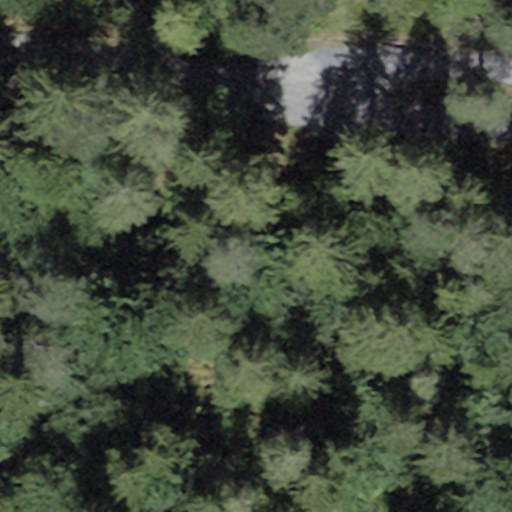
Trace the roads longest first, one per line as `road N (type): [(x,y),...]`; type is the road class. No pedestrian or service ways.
road 1 (track): [(322,96),(0,41)]
road 2 (track): [(322,96),(348,70),(511,61)]
road 3 (track): [(511,126),(406,119),(322,96)]
